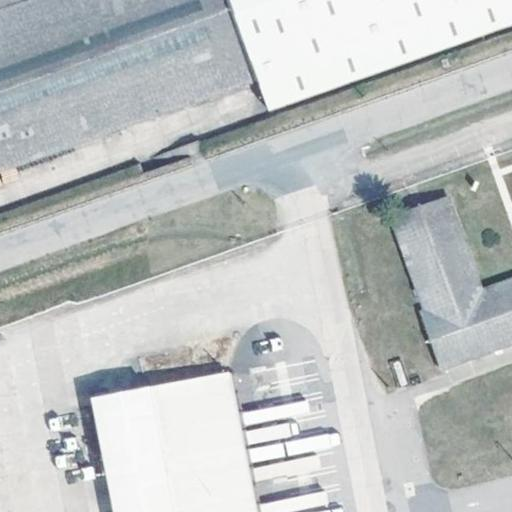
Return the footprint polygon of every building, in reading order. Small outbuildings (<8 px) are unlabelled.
[(511,0),(0,0),(0,171),(256,80),(269,111),(511,24),(511,0)] [(450,195),(388,217),(422,310),(415,313),(438,371),(511,343),(511,275),(483,287),(450,195)] [(249,368),(225,373),(229,389),(252,384),(249,368)] [(253,511),(234,409),(257,404),(252,384),(229,389),(225,373),(92,399),(114,511),(253,511)] [(277,511),(257,404),(234,409),(253,511),(277,511)]
